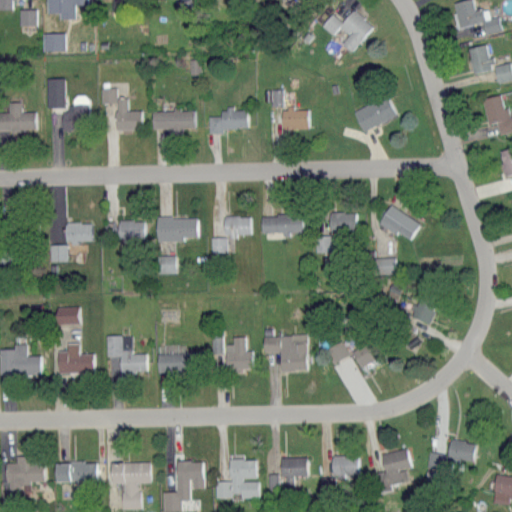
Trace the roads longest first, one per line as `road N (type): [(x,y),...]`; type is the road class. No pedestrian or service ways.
road 1 (residential): [(0,421),(374,413),(425,394),(470,353),(486,313),(488,262),(458,162)]
road 2 (residential): [(0,178),(458,162)]
road 3 (residential): [(402,0),(458,162)]
